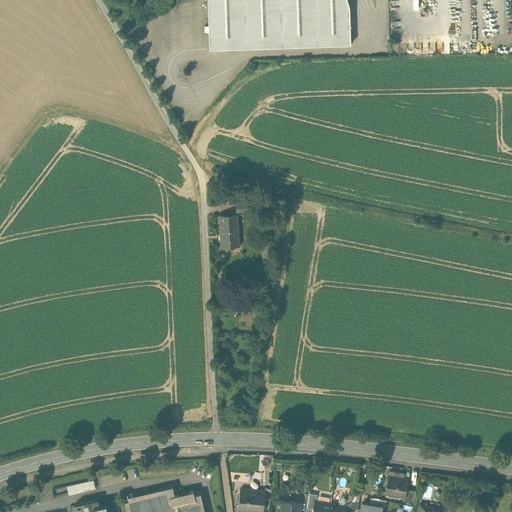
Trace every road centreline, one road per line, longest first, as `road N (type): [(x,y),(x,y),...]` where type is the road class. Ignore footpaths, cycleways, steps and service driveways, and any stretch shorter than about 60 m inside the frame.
road 1 (unclassified): [(97,0),(201,183),(217,437)]
road 2 (secondary): [(511,467),(217,437)]
road 3 (secondary): [(217,437),(107,446),(0,472)]
